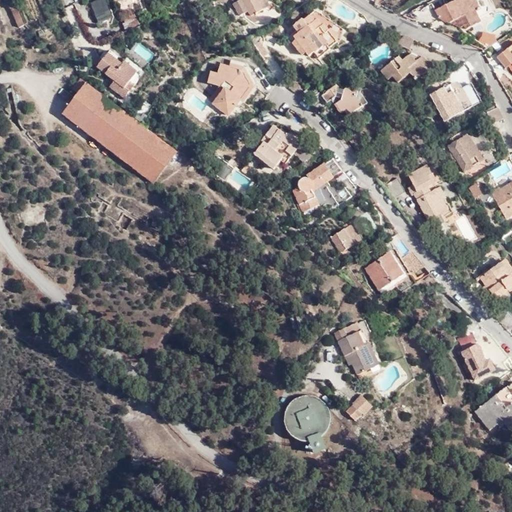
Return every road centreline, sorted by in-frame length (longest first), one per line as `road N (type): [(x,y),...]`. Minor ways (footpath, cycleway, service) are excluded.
road 1 (unclassified): [(0,229),(17,257),(207,450),(351,511)]
road 2 (residential): [(277,92),(318,119),(389,210),(511,340)]
road 3 (residential): [(361,0),(481,59),(511,111)]
